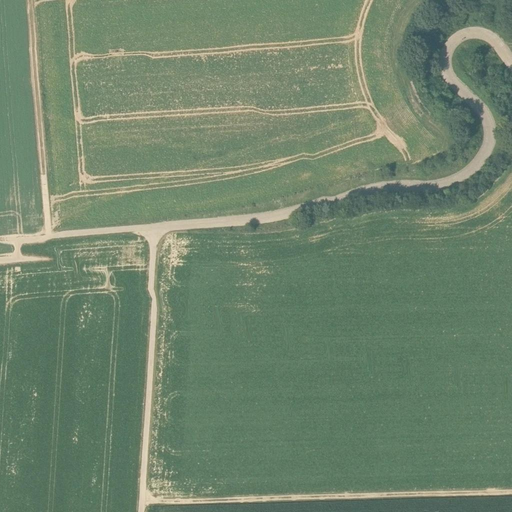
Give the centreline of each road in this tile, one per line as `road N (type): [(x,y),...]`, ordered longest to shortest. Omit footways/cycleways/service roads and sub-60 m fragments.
road 1 (unclassified): [(511,76),(488,47),(451,56),(451,92),(483,127),(489,146),(486,166),(461,192),(361,208),(283,234),(159,248)]
road 2 (track): [(511,491),(140,502)]
road 3 (unclassified): [(159,248),(140,511)]
road 4 (track): [(46,193),(30,0)]
